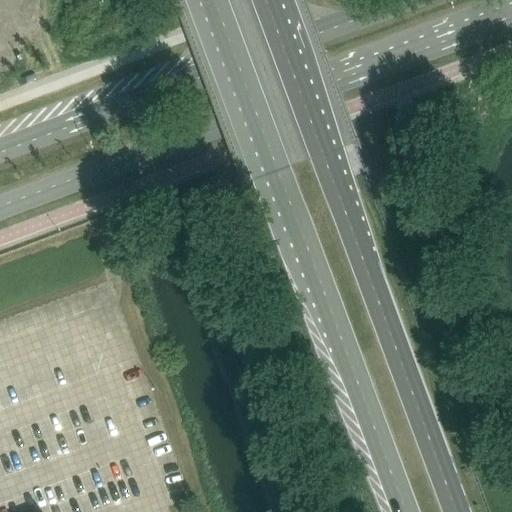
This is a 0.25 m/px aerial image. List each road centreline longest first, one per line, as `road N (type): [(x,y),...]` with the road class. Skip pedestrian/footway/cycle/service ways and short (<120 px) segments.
road 1 (primary): [(456,511),(266,0)]
road 2 (primary): [(214,0),(404,511)]
road 3 (secondary): [(0,206),(511,16)]
road 4 (secondary): [(409,0),(0,151)]
